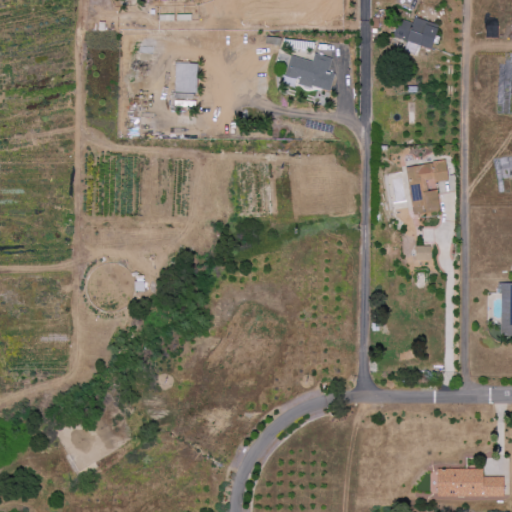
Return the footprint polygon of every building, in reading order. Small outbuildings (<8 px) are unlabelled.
[(398,19),(393,37),(432,49),(439,25),(414,18),(412,24),(398,19)] [(332,58),(314,54),(312,61),(291,56),(286,76),(298,79),(297,84),(330,92),(335,74),(328,72),(332,58)] [(174,107),(196,108),(197,64),(175,63),(174,107)] [(406,167),(413,215),(440,211),(437,190),(427,192),(426,183),(448,180),(445,161),(406,167)] [(431,246),(415,246),(415,261),(431,261),(431,246)] [(511,283),(497,283),(497,293),(501,293),(501,336),(511,336),(511,283)] [(483,470),(437,469),(437,497),(503,498),(504,478),(483,477),(483,470)]
